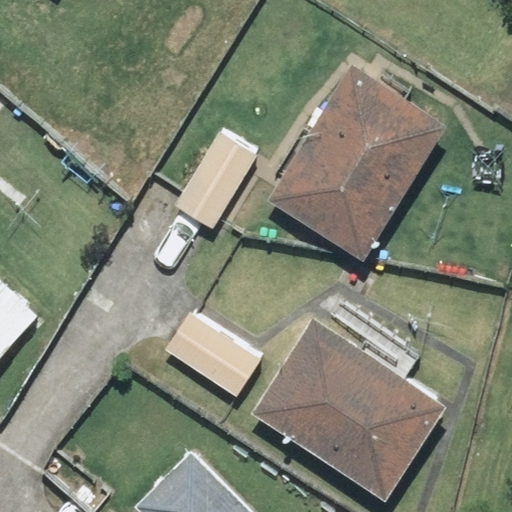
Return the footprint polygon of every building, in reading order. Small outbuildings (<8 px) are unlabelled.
[(460,111),(362,52),(278,189),(376,248),(460,111)] [(226,221),(270,149),(227,123),(183,195),(226,221)] [(0,365),(48,317),(0,268),(0,365)] [(456,389),(322,305),(263,399),(397,483),(456,389)] [(163,511),(271,511),(201,440),(146,493),(163,511)]
